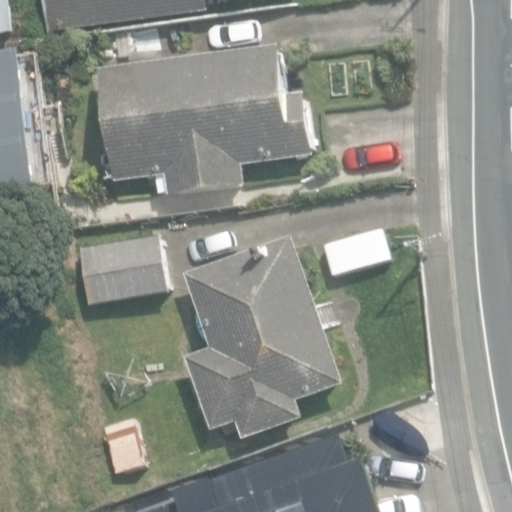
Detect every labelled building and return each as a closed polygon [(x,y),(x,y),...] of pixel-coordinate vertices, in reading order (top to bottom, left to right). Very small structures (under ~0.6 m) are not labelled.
[(0,0),(0,31),(16,30),(13,0),(0,0)] [(51,0),(56,32),(215,11),(213,0),(51,0)] [(100,90),(106,73),(106,71),(109,70),(102,32),(15,42),(23,119),(74,109),(100,90)] [(106,71),(106,73),(121,184),(161,178),(164,195),(174,193),(175,197),(251,187),(248,165),(319,156),(311,92),(292,94),(285,47),(109,70),(106,71)] [(395,227),(322,240),(329,280),(402,267),(395,227)] [(82,242),(90,299),(170,287),(162,230),(82,242)] [(241,424),(247,440),(309,418),(304,402),(350,386),(297,239),(192,276),(217,348),(191,357),(218,432),(241,424)] [(108,430),(120,476),(152,467),(139,420),(108,430)] [(372,511),(363,485),(293,511),(372,511)]
